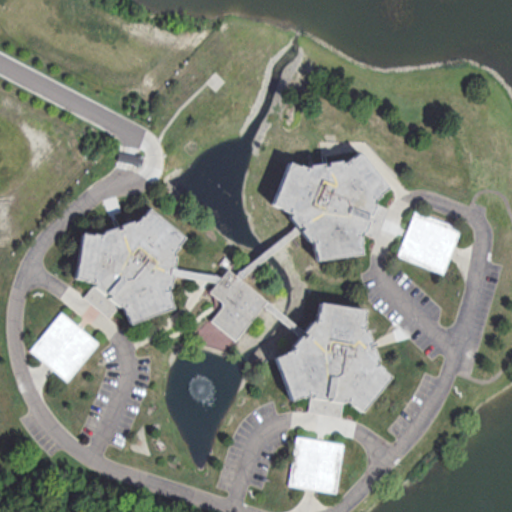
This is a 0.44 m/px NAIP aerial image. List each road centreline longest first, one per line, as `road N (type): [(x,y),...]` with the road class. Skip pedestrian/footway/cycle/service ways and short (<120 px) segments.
road 1 (residential): [(122,184),(62,221),(29,264),(14,303),(25,384),(67,442),(91,458),(252,511)]
road 2 (residential): [(335,511),(423,421),(457,348),(483,231),(474,215),(425,197)]
road 3 (residential): [(0,65),(142,138)]
